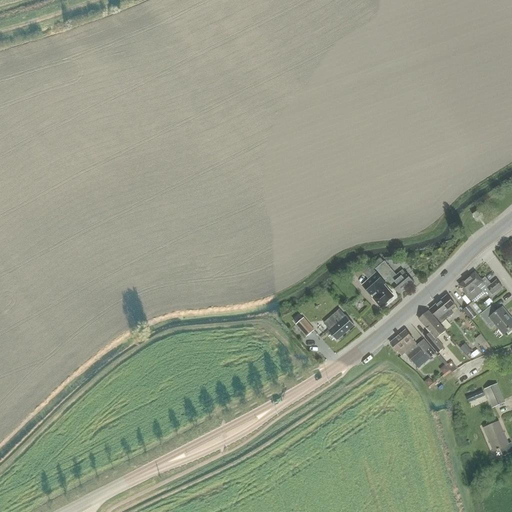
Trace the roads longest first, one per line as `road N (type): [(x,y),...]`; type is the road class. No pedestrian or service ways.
road 1 (primary): [(285,400),(378,335),(477,245)]
road 2 (primary): [(156,466),(223,444),(285,400)]
road 3 (primary): [(285,400),(156,466)]
